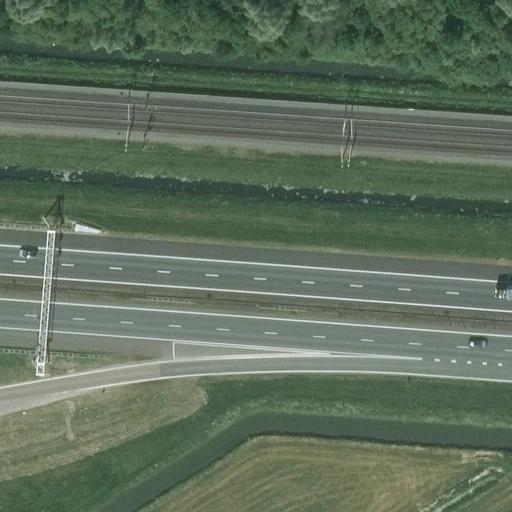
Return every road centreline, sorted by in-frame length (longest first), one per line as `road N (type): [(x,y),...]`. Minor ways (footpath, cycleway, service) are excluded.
road 1 (motorway): [(511,299),(0,261)]
road 2 (motorway): [(0,310),(511,345)]
road 3 (motorway): [(100,379),(231,367),(414,366),(511,345)]
